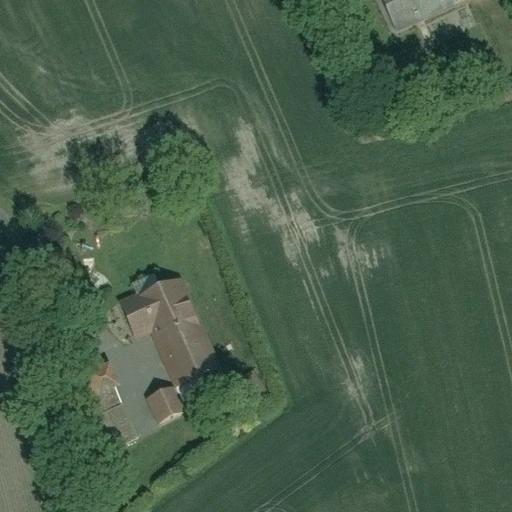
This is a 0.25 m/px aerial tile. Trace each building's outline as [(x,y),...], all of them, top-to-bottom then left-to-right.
[(379,0),(389,26),(461,0),(379,0)] [(228,375),(187,286),(125,315),(141,350),(155,344),(180,397),(228,375)] [(127,408),(95,345),(69,359),(100,421),(127,408)] [(170,395),(152,403),(162,426),(181,418),(170,395)] [(151,447),(138,414),(118,422),(132,455),(151,447)] [(115,511),(113,500),(97,504),(99,511),(115,511)]
